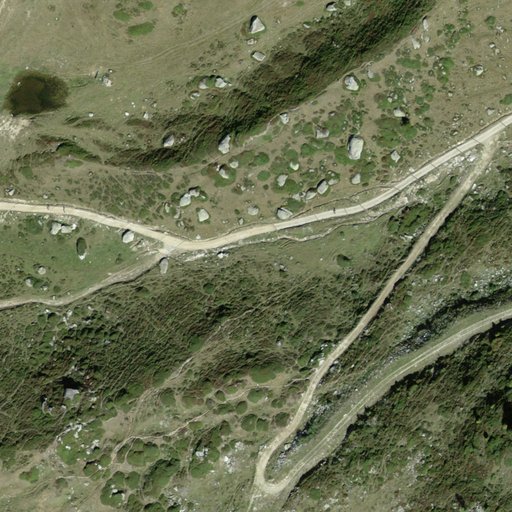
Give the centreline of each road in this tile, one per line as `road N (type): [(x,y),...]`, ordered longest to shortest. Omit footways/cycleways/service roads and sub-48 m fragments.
road 1 (track): [(498,128),(463,192),(319,373),(293,429),(264,454),(261,476),(270,489)]
road 2 (track): [(187,243),(371,204),(511,120)]
road 3 (track): [(251,511),(382,385),(511,312)]
road 4 (track): [(0,205),(75,210),(187,243)]
